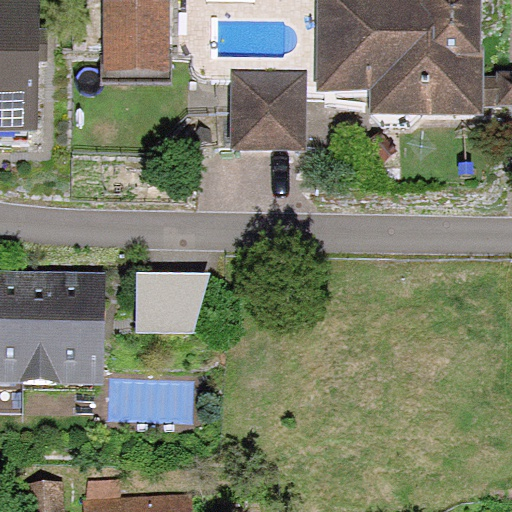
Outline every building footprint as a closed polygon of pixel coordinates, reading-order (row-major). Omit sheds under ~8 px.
[(41,0),(0,0),(0,132),(41,133),(41,49),(41,0)] [(101,2),(103,76),(174,74),(172,0),(101,2)] [(322,0),(322,94),(367,94),(367,118),(482,119),(483,0),(322,0)] [(305,80),(234,79),(233,151),(304,152),(305,80)] [(0,271),(0,387),(106,387),(106,330),(106,271),(0,271)] [(143,290),(141,358),(210,360),(212,292),(143,290)] [(27,484),(28,511),(63,511),(62,481),(27,484)] [(120,482),(87,483),(88,511),(193,511),(192,495),(121,499),(120,482)]
